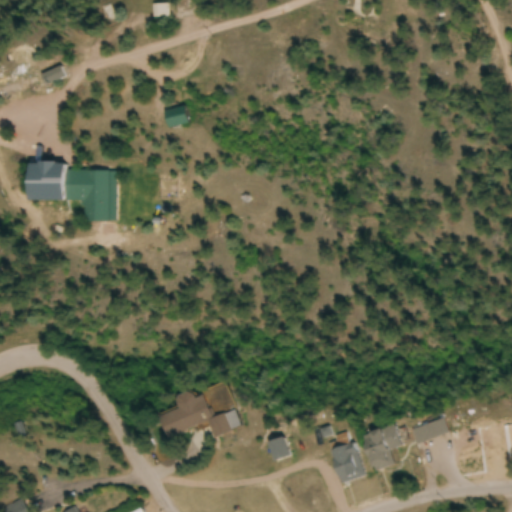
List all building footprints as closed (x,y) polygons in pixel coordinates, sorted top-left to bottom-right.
[(164,113),(167,130),(188,126),(185,109),(164,113)] [(116,171),(65,170),(65,201),(84,201),(84,222),(116,223),(116,171)] [(242,429),(236,411),(212,420),(204,397),(193,400),(190,392),(174,398),(179,411),(158,418),(165,439),(209,423),(214,438),(242,429)] [(449,434),(443,419),(411,432),(418,447),(449,434)] [(391,468),(387,451),(401,448),(397,428),(364,434),(371,472),(391,468)] [(276,462),(289,456),(283,439),(270,445),(276,462)] [(341,485),(364,478),(354,444),(331,451),(341,485)] [(26,511),(22,501),(2,509),(3,511),(26,511)]
